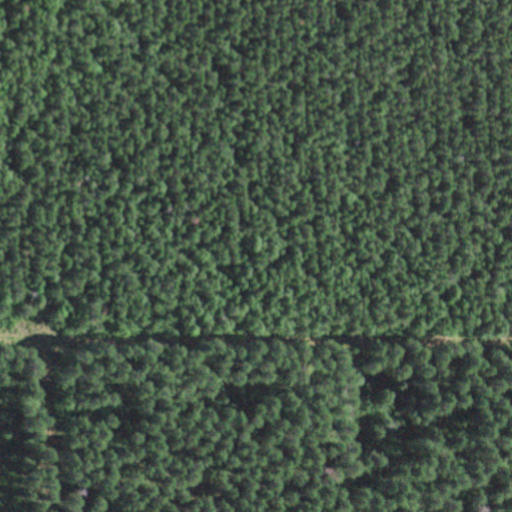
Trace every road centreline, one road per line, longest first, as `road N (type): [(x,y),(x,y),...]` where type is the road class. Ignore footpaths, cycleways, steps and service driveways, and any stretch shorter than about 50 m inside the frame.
road 1 (track): [(511,371),(0,370)]
road 2 (track): [(40,511),(40,371)]
